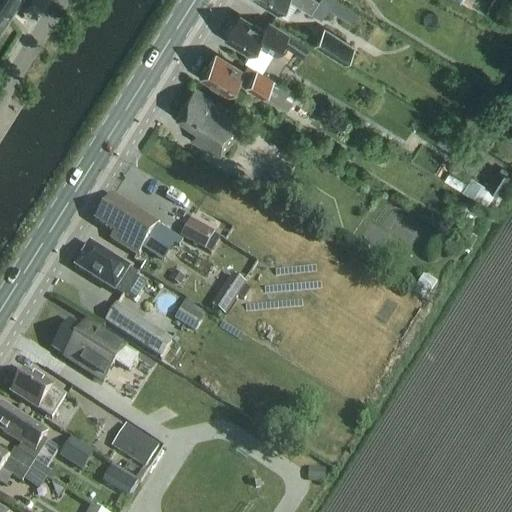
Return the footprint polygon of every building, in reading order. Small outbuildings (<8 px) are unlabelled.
[(0,0),(0,5),(12,12),(19,0),(0,0)] [(257,0),(279,14),(279,13),(287,0),(288,0),(311,14),(319,0),(318,0),(257,0)] [(0,30),(12,12),(0,5),(0,30)] [(254,27),(239,17),(234,25),(232,24),(225,36),(226,37),(225,38),(238,47),(237,48),(249,56),(257,45),(276,57),(283,46),(289,36),(291,34),(271,21),(265,31),(256,25),(254,27)] [(344,65),(355,48),(325,29),(314,47),(344,65)] [(289,36),(283,46),(303,59),(309,49),(289,36)] [(241,71),(215,55),(207,68),(204,68),(201,74),(202,76),(201,78),(229,95),(237,82),(261,98),(285,114),(297,95),(247,63),(241,71)] [(214,102),(207,98),(207,96),(194,88),(176,116),(197,130),(190,140),(219,159),(246,120),(215,102),(214,102)] [(456,155),(466,138),(448,127),(447,128),(440,124),(435,134),(441,138),(437,144),(456,155)] [(485,187),(497,195),(507,178),(480,162),(474,172),(489,181),(485,187)] [(445,167),(440,177),(455,184),(459,174),(445,167)] [(502,198),(497,195),(472,179),(463,193),(493,212),(502,198)] [(112,196),(95,223),(114,235),(111,240),(137,258),(142,251),(156,228),(158,225),(112,196)] [(205,253),(215,236),(193,222),(182,238),(205,253)] [(468,236),(460,249),(469,254),(476,242),(468,236)] [(90,246),(75,269),(123,299),(124,297),(135,279),(137,276),(90,246)] [(389,277),(376,296),(386,303),(399,284),(389,277)] [(232,279),(211,311),(225,319),(245,287),(232,279)] [(161,361),(173,343),(117,306),(105,324),(161,361)] [(70,324),(53,351),(93,376),(104,383),(114,366),(126,374),(136,358),(124,350),(113,344),(99,335),(95,340),(70,324)] [(42,383),(25,372),(10,395),(51,420),(65,397),(53,389),(54,387),(43,381),(42,383)] [(0,432),(35,454),(47,435),(3,407),(0,411),(0,432)] [(159,447),(126,426),(111,449),(144,470),(159,447)] [(81,473),(93,454),(73,441),(61,460),(81,473)] [(8,459),(0,454),(0,474),(2,472),(21,484),(34,463),(13,450),(8,459)] [(312,467),(311,483),(323,484),(324,468),(312,467)] [(136,485),(110,469),(102,482),(127,498),(136,485)]
